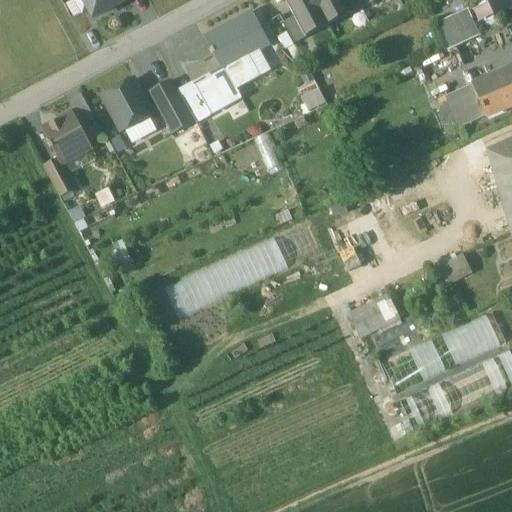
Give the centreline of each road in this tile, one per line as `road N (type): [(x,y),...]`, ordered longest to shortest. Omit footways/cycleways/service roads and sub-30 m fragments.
road 1 (track): [(4,111),(215,511)]
road 2 (residential): [(215,0),(0,114)]
road 3 (track): [(511,420),(289,511)]
